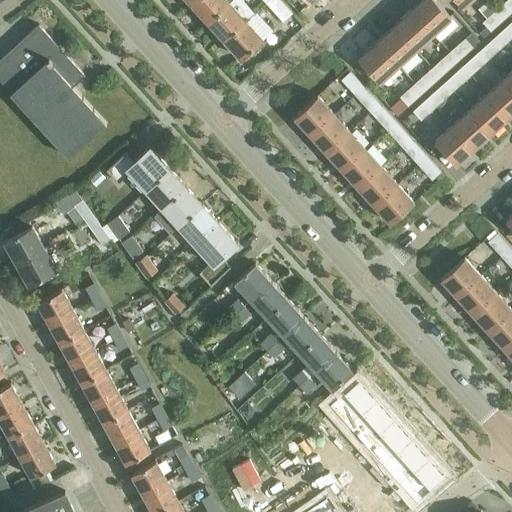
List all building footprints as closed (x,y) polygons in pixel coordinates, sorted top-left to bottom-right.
[(207,21),(228,1),(227,0),(192,0),(190,3),(207,21)] [(223,39),(245,19),(254,11),(244,0),(229,0),(228,1),(207,21),(223,39)] [(279,0),(267,0),(265,3),(281,20),(290,12),(279,0)] [(419,0),(410,8),(432,33),(450,16),(434,0),(419,0)] [(505,18),(511,11),(511,0),(504,0),(496,8),(505,18)] [(414,49),(432,33),(410,8),(392,25),(414,49)] [(491,30),(505,18),(496,8),(482,20),(483,22),(476,28),(483,36),(490,29),(491,30)] [(245,19),(223,39),(240,58),(262,38),(245,19)] [(511,19),(498,32),(506,42),(511,36),(511,19)] [(9,93),(67,157),(105,123),(71,85),(83,74),(37,23),(0,57),(0,79),(11,91),(9,93)] [(396,65),(414,49),(392,25),(375,41),(396,65)] [(289,49),(301,40),(293,29),(281,37),(289,49)] [(449,51),(457,60),(479,40),(472,32),(466,37),(465,36),(449,51)] [(488,58),(506,42),(498,32),(480,48),(488,58)] [(379,81),(396,65),(375,41),(357,57),(379,81)] [(470,74),(488,58),(480,48),(462,64),(470,74)] [(439,76),(457,60),(449,51),(431,67),(439,76)] [(453,90),(470,74),(462,64),(444,80),(453,90)] [(421,92),(439,76),(431,67),(413,83),(421,92)] [(354,93),(363,85),(349,70),(341,77),(354,93)] [(508,115),(511,111),(511,83),(504,75),(486,91),(508,115)] [(435,106),(453,90),(444,80),(426,96),(435,106)] [(396,115),(421,92),(413,83),(388,106),(396,115)] [(370,111),(379,103),(363,85),(354,93),(370,111)] [(490,131),(508,115),(486,91),(468,107),(490,131)] [(309,134),(333,112),(317,94),(293,116),(309,134)] [(421,118),(435,106),(426,96),(412,109),(421,118)] [(387,128),(395,121),(379,103),(370,111),(387,128)] [(472,147),(490,131),(468,107),(451,123),(472,147)] [(325,151),(349,130),(333,112),(309,134),(325,151)] [(403,146),(411,138),(395,121),(387,128),(403,146)] [(455,164),(472,147),(451,123),(433,139),(455,164)] [(341,169),(365,147),(349,130),(325,151),(341,169)] [(419,164),(427,156),(411,138),(403,146),(419,164)] [(145,190),(169,169),(149,147),(134,160),(126,151),(106,169),(118,182),(129,172),(145,190)] [(357,187),(381,165),(365,147),(341,169),(357,187)] [(427,156),(419,164),(432,178),(440,170),(427,156)] [(373,205),(397,183),(381,165),(357,187),(373,205)] [(162,208),(185,187),(169,169),(145,190),(162,208)] [(397,183),(373,205),(389,223),(413,201),(397,183)] [(178,225),(201,204),(185,187),(162,208),(178,225)] [(117,239),(106,223),(102,225),(82,198),(74,204),(102,242),(96,247),(104,258),(117,248),(113,242),(117,239)] [(194,243),(217,222),(201,204),(178,225),(194,243)] [(106,223),(117,239),(129,230),(118,214),(106,223)] [(217,222),(194,243),(210,261),(199,272),(211,284),(230,267),(221,258),(237,244),(217,222)] [(14,263),(43,247),(30,225),(2,241),(14,263)] [(501,254),(509,247),(496,232),(493,229),(485,236),(501,254)] [(120,243),(131,259),(143,251),(132,235),(120,243)] [(43,247),(14,263),(26,286),(55,270),(43,247)] [(511,266),(511,249),(509,247),(501,254),(511,266)] [(134,263),(146,279),(157,270),(146,254),(134,263)] [(455,296),(479,274),(463,256),(439,278),(455,296)] [(249,301),(271,281),(254,263),(232,283),(249,301)] [(472,314),(495,292),(479,274),(455,296),(472,314)] [(92,298),(102,293),(95,280),(85,286),(92,298)] [(265,318),(287,299),(271,281),(249,301),(265,318)] [(48,323),(72,309),(61,288),(36,302),(48,323)] [(163,299),(175,312),(185,303),(173,290),(163,299)] [(488,331),(511,310),(495,292),(472,314),(488,331)] [(102,293),(92,298),(98,308),(108,302),(102,293)] [(130,312),(132,316),(140,311),(138,307),(141,305),(136,296),(116,308),(121,317),(130,312)] [(232,317),(245,305),(238,296),(228,305),(234,312),(231,315),(232,317)] [(267,349),(302,316),(287,299),(265,318),(274,328),(260,341),(267,349)] [(245,305),(232,317),(235,321),(239,318),(242,320),(251,312),(245,305)] [(59,343),(83,329),(72,309),(48,323),(59,343)] [(504,349),(511,342),(511,309),(511,310),(488,331),(504,349)] [(297,353),(318,334),(302,316),(267,349),(274,356),(288,343),(297,353)] [(70,363),(123,333),(116,320),(107,325),(114,338),(94,348),(83,329),(59,343),(70,363)] [(125,358),(134,353),(123,333),(70,363),(81,382),(105,369),(98,356),(111,350),(110,348),(117,344),(120,348),(122,347),(127,356),(124,357),(125,358)] [(313,371),(334,351),(318,334),(297,353),(306,363),(292,376),(299,384),(309,375),(313,371)] [(334,351),(313,371),(330,389),(351,369),(334,351)] [(136,378),(145,373),(134,353),(125,358),(136,378)] [(92,402),(116,389),(105,369),(81,382),(92,402)] [(145,373),(136,378),(141,388),(151,383),(145,373)] [(309,375),(299,384),(306,391),(315,382),(309,375)] [(358,376),(328,403),(346,424),(376,396),(358,376)] [(0,414),(20,404),(9,383),(0,387),(0,414)] [(103,422),(127,409),(116,389),(92,402),(103,422)] [(158,418),(167,413),(155,392),(146,397),(154,410),(147,414),(151,421),(157,417),(158,418)] [(376,396),(346,424),(363,443),(394,416),(376,396)] [(0,422),(8,436),(31,423),(20,404),(0,414),(0,422)] [(114,442),(138,429),(127,409),(103,422),(114,442)] [(167,413),(158,418),(164,428),(172,423),(167,413)] [(394,416),(363,443),(380,462),(411,435),(394,416)] [(19,456),(42,443),(31,423),(8,436),(19,456)] [(138,429),(114,442),(125,463),(150,450),(138,429)] [(311,436),(317,446),(328,440),(321,430),(311,436)] [(411,435),(380,462),(398,481),(428,454),(411,435)] [(328,440),(317,446),(324,456),(334,450),(328,440)] [(177,476),(196,465),(183,442),(174,447),(183,464),(172,470),(170,466),(161,471),(155,460),(131,474),(142,495),(167,481),(166,479),(176,474),(177,476)] [(30,477),(48,467),(53,464),(42,443),(19,456),(30,477)] [(428,454),(398,481),(416,502),(446,475),(428,454)] [(196,465),(177,476),(179,480),(189,474),(197,488),(205,484),(201,475),(201,474),(196,465)] [(0,466),(0,489),(5,499),(15,494),(0,466)] [(48,467),(30,477),(27,478),(33,488),(53,477),(48,467)] [(350,474),(340,480),(346,490),(356,484),(350,474)] [(151,511),(158,511),(178,501),(167,481),(142,495),(151,511)] [(299,481),(289,488),(295,498),(305,491),(299,481)] [(356,484),(346,490),(353,500),(363,494),(356,484)] [(289,488),(279,494),(285,504),(295,498),(289,488)] [(16,511),(71,511),(62,491),(16,511)] [(205,511),(218,505),(210,492),(201,497),(207,509),(201,511),(183,511),(178,501),(158,511),(205,511)] [(336,511),(326,495),(303,510),(304,511),(336,511)] [(273,511),(267,502),(257,509),(259,511),(273,511)]
